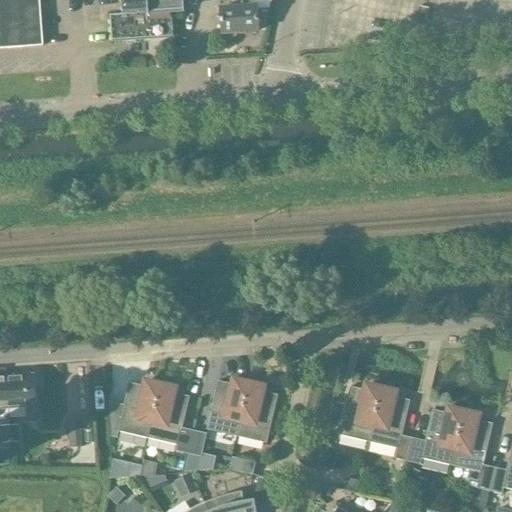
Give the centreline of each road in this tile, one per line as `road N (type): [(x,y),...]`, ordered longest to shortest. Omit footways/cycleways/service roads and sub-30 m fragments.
road 1 (residential): [(0,359),(310,337)]
road 2 (unclassified): [(0,120),(272,98)]
road 3 (unclassified): [(272,98),(511,82)]
road 4 (residential): [(310,337),(511,323)]
road 5 (residential): [(271,511),(310,337)]
